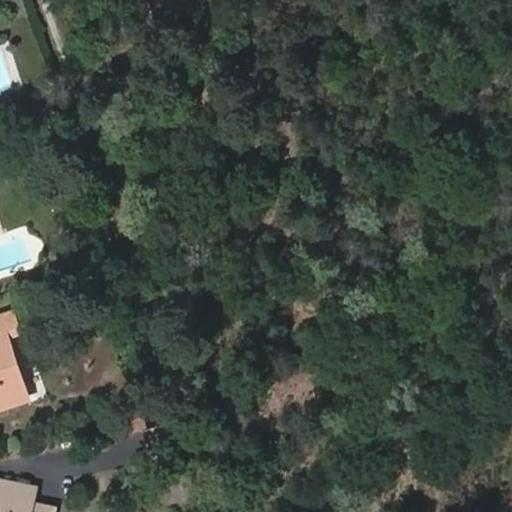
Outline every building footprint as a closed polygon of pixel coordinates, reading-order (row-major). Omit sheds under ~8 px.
[(73,128),(83,124),(78,108),(67,112),(73,128)] [(59,134),(73,128),(67,112),(52,117),(59,134)] [(0,405),(30,396),(10,334),(21,330),(16,312),(0,316),(0,405)] [(165,460),(194,450),(184,420),(155,429),(165,460)] [(0,511),(32,511),(38,487),(4,480),(0,499),(0,511)]
